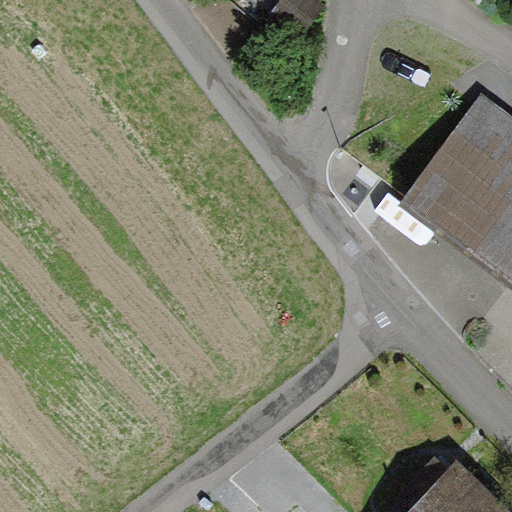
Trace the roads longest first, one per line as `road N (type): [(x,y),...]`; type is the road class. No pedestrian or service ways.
road 1 (residential): [(511,419),(396,311),(288,166)]
road 2 (residential): [(288,166),(160,0)]
road 3 (residential): [(288,166),(314,146),(341,95),(357,0)]
